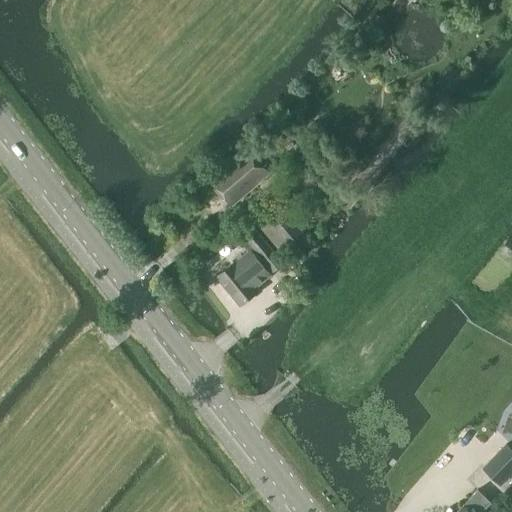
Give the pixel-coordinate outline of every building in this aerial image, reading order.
[(256,139),(247,148),(211,178),(232,203),(277,165),(256,139)] [(282,255),(306,234),(282,206),(257,228),(282,255)] [(240,305),(258,290),(255,287),(271,274),(270,273),(282,263),(249,223),(234,236),(242,246),(242,245),(247,251),(216,276),(240,305)] [(504,447),(483,468),(484,469),(501,485),(511,473),(511,451),(507,446),(505,445),(504,447)] [(481,511),(490,503),(477,490),(463,505),(456,511),(481,511)]
